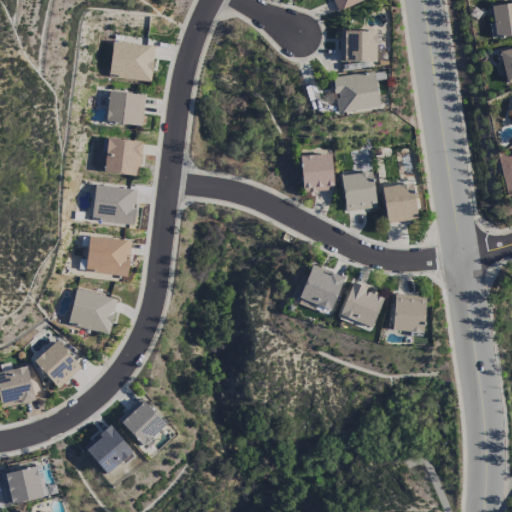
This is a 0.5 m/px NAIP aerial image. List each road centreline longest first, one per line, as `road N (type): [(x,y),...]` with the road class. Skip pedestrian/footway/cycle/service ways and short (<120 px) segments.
road 1 (residential): [(213,0),(192,47),(146,333),(85,415),(0,443)]
road 2 (tertiary): [(485,511),(488,463),(424,0)]
road 3 (residential): [(170,186),(240,197),(363,255),(400,263),(462,260)]
